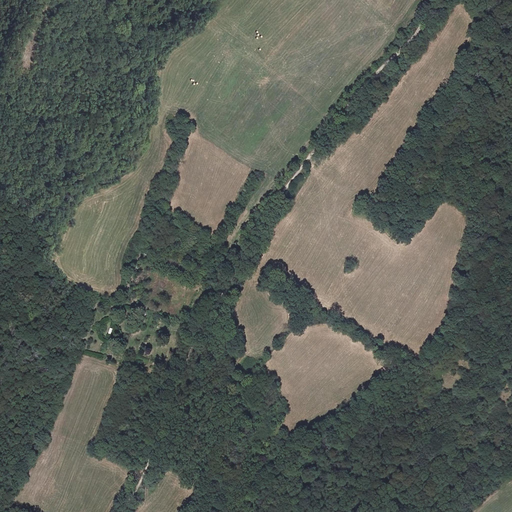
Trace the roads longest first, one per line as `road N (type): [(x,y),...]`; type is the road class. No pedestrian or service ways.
road 1 (track): [(436,0),(254,235),(198,333),(122,511)]
road 2 (track): [(271,511),(325,439),(427,358),(449,328),(511,296)]
